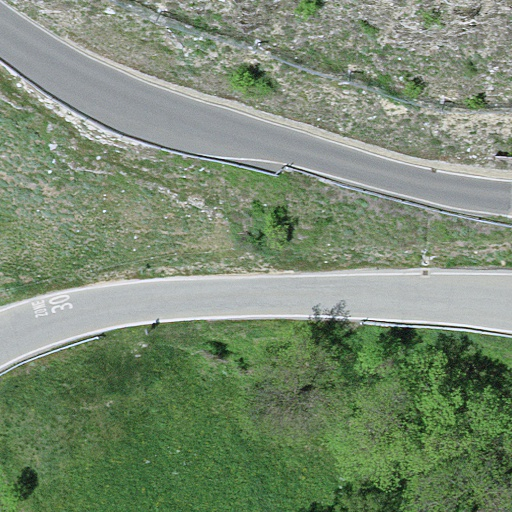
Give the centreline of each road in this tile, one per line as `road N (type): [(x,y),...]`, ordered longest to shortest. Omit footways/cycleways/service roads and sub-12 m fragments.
road 1 (tertiary): [(0,32),(164,117),(511,198)]
road 2 (tertiary): [(511,302),(426,294),(125,299),(0,334)]
